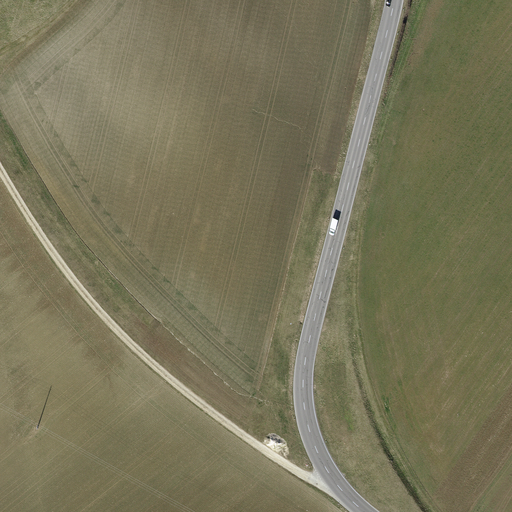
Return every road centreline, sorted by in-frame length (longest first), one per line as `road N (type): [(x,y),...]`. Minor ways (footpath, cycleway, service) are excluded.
road 1 (primary): [(366,511),(319,454),(304,373),(395,0)]
road 2 (track): [(336,483),(312,479),(263,449),(131,344),(80,287),(0,165)]
road 3 (track): [(375,157),(356,286),(363,362),(385,425),(436,511)]
